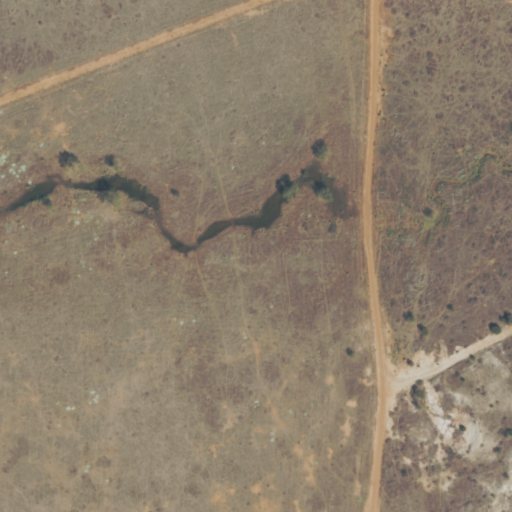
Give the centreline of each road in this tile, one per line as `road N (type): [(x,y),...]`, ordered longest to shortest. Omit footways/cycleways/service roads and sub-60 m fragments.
road 1 (track): [(376,0),(369,182),(384,389),(373,511)]
road 2 (track): [(0,100),(262,0)]
